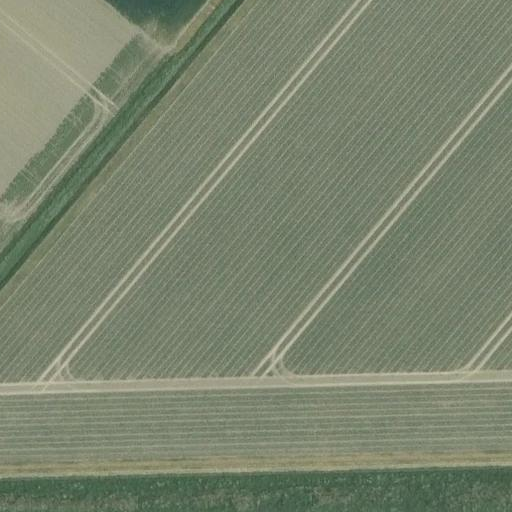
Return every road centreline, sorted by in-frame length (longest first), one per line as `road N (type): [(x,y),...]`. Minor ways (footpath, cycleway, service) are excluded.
road 1 (track): [(511,451),(0,468)]
road 2 (track): [(0,291),(245,0)]
